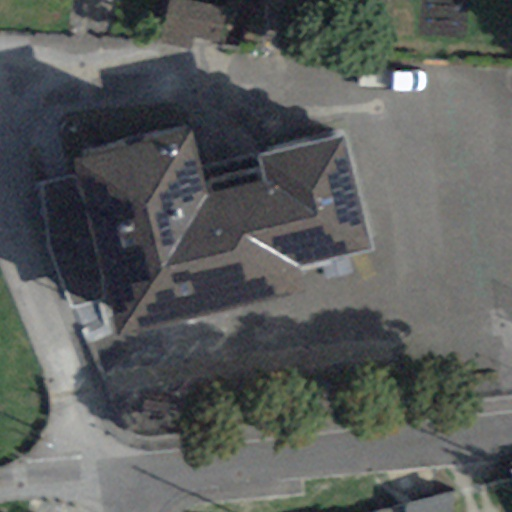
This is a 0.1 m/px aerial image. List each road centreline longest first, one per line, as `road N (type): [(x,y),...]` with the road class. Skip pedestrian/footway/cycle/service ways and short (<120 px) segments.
road 1 (residential): [(103,473),(511,425)]
road 2 (unknown): [(0,61),(86,55),(254,63),(269,51),(275,0)]
road 3 (residential): [(0,206),(103,473)]
